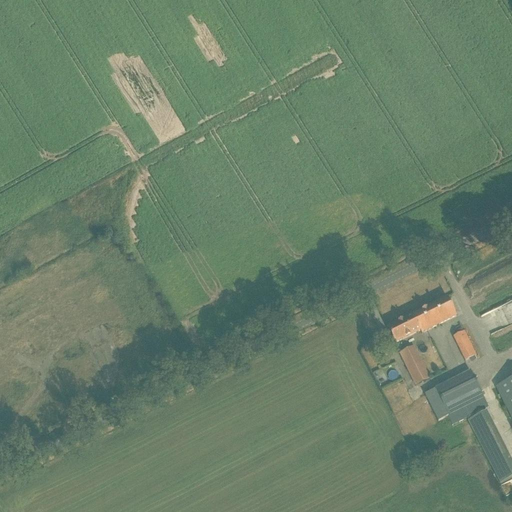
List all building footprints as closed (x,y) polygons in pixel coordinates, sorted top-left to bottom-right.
[(387,329),(395,344),(420,332),(421,334),(456,317),(447,299),(387,329)] [(453,338),(465,362),(476,357),(464,333),(453,338)] [(405,366),(416,387),(429,380),(419,359),(414,350),(401,357),(405,366)] [(448,418),(452,427),(488,409),(470,373),(425,396),(438,423),(448,418)] [(511,380),(496,388),(511,419),(511,380)]
